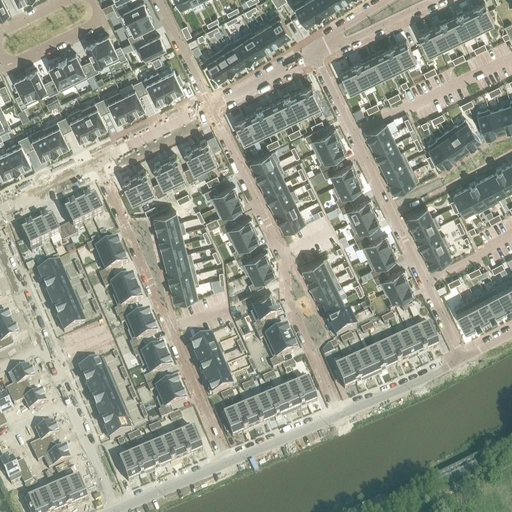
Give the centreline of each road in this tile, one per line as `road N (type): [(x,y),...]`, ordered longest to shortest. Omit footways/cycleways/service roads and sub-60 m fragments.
road 1 (residential): [(458,358),(311,56)]
road 2 (residential): [(337,416),(288,301),(285,260),(212,108)]
road 3 (residential): [(98,161),(225,464)]
road 4 (residential): [(458,358),(337,416)]
road 5 (residential): [(83,0),(95,25),(6,67)]
road 6 (residential): [(98,161),(212,108)]
road 7 (residential): [(337,416),(225,464)]
road 8 (residential): [(157,0),(212,108)]
